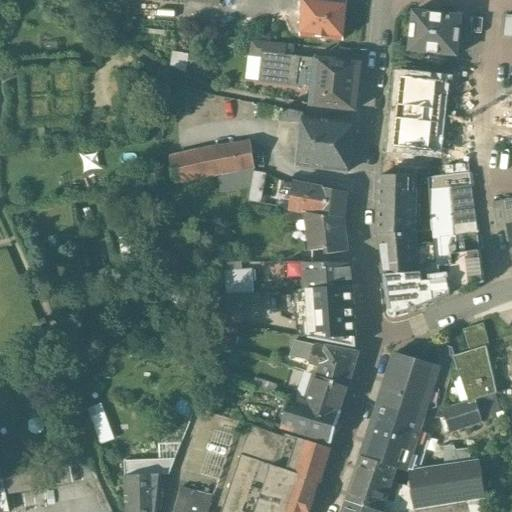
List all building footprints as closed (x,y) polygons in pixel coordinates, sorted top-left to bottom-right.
[(346,2),(325,0),(304,0),(300,36),(342,40),(346,2)] [(461,17),(413,12),(409,51),(457,56),(461,17)] [(511,16),(505,15),(503,36),(511,37),(511,16)] [(293,45),(250,40),(249,56),(261,58),(262,53),(292,57),(293,45)] [(292,57),(262,53),(261,58),(259,82),(312,89),(313,88),(316,59),(292,57)] [(337,58),(324,57),(324,60),(316,59),(313,88),(312,89),(310,105),(355,110),(360,64),(337,62),(337,58)] [(452,64),(453,90),(469,89),(469,64),(452,64)] [(130,76),(113,78),(115,110),(132,109),(130,76)] [(443,82),(401,77),(394,145),(436,150),(443,82)] [(303,114),(281,108),(279,122),(301,124),(302,118),(303,118),(303,114)] [(303,118),(302,118),(301,124),(297,166),(348,172),(353,124),(303,118)] [(250,142),(170,158),(174,182),(229,172),(254,167),(250,142)] [(254,167),(229,172),(232,188),(251,185),(253,170),(254,167)] [(265,173),(253,170),(251,185),(248,202),(260,204),(265,173)] [(469,173),(428,178),(435,262),(420,270),(420,272),(419,272),(419,273),(421,273),(422,282),(424,281),(424,276),(439,274),(438,266),(451,264),(450,254),(479,250),(474,209),(453,212),(452,190),(471,187),(469,173)] [(381,176),(379,176),(378,235),(414,233),(416,177),(405,176),(393,176),(381,176)] [(294,184),(283,182),(281,195),(292,197),(294,184)] [(346,193),(318,188),(294,184),(292,197),(290,209),(306,212),(343,219),(346,193)] [(471,187),(452,190),(453,212),(474,209),(471,187)] [(133,190),(118,192),(120,205),(135,203),(133,190)] [(504,200),(493,202),(496,224),(507,223),(504,200)] [(343,219),(306,212),(311,251),(327,249),(327,254),(348,252),(343,219)] [(189,229),(151,235),(151,237),(155,262),(155,264),(194,257),(189,229)] [(414,233),(378,235),(384,276),(419,273),(419,272),(416,233),(414,233)] [(151,237),(121,241),(123,254),(138,252),(139,265),(155,262),(151,237)] [(451,264),(438,266),(439,274),(442,300),(484,283),(480,250),(479,250),(450,254),(451,264)] [(304,263),(284,263),(285,279),(305,278),(304,263)] [(349,264),(304,263),(305,278),(306,290),(316,290),(328,289),(352,287),(349,264)] [(256,289),(255,269),(228,270),(229,290),(256,289)] [(419,273),(384,276),(388,311),(397,316),(411,312),(442,300),(439,274),(424,276),(424,281),(422,282),(421,273),(419,273)] [(352,287),(328,289),(330,320),(331,335),(362,333),(358,287),(352,287)] [(328,289),(316,290),(318,321),(330,320),(328,289)] [(262,300),(261,290),(239,292),(239,302),(262,300)] [(313,327),(288,322),(285,334),(310,339),(313,327)] [(483,324),(463,330),(469,352),(486,347),(485,344),(489,344),(483,324)] [(326,348),(295,341),(290,357),(321,364),(326,348)] [(358,353),(326,347),(326,348),(321,364),(317,376),(348,386),(358,353)] [(469,352),(454,356),(453,354),(440,358),(437,366),(438,367),(423,418),(425,418),(440,419),(445,419),(442,410),(440,410),(451,374),(458,372),(468,402),(496,394),(497,394),(486,347),(469,352)] [(437,366),(395,354),(379,404),(423,418),(438,367),(437,366)] [(317,376),(308,373),(301,393),(304,393),(301,401),(340,413),(348,386),(317,376)] [(215,380),(198,379),(197,396),(213,398),(215,380)] [(301,401),(292,398),(293,395),(264,386),(258,406),(265,409),(286,415),(281,428),(331,443),(340,413),(301,401)] [(496,394),(475,400),(482,422),(502,415),(496,394)] [(197,401),(160,398),(159,409),(192,415),(197,401)] [(468,402),(442,410),(445,419),(449,432),(482,422),(475,400),(468,402)] [(423,418),(379,404),(362,457),(396,468),(405,471),(419,431),(423,418)] [(107,410),(93,414),(103,443),(116,438),(107,410)] [(449,432),(445,419),(440,419),(444,433),(449,432)] [(251,426),(221,511),(309,511),(315,496),(312,495),(317,482),(319,483),(319,482),(330,449),(329,448),(285,434),(284,438),(251,426)] [(419,431),(405,471),(420,468),(431,435),(419,431)] [(453,446),(444,447),(444,465),(458,463),(453,446)] [(362,457),(361,457),(347,502),(347,501),(365,507),(366,506),(382,511),(385,501),(391,483),(396,468),(362,457)] [(420,468),(405,471),(405,472),(409,471),(410,482),(481,472),(479,460),(458,463),(444,465),(420,468)] [(152,461),(137,461),(137,476),(153,476),(152,461)] [(0,511),(6,511),(3,495),(52,486),(48,469),(0,476),(0,511)] [(410,482),(409,483),(407,488),(400,485),(394,504),(385,501),(382,511),(385,511),(404,511),(466,502),(485,499),(481,472),(410,482)] [(137,476),(125,477),(126,511),(158,511),(162,475),(153,476),(137,476)] [(400,485),(391,483),(385,501),(394,504),(400,485)] [(382,511),(366,506),(365,507),(347,501),(343,511),(385,511),(382,511)] [(468,511),(466,502),(404,511),(468,511)]
